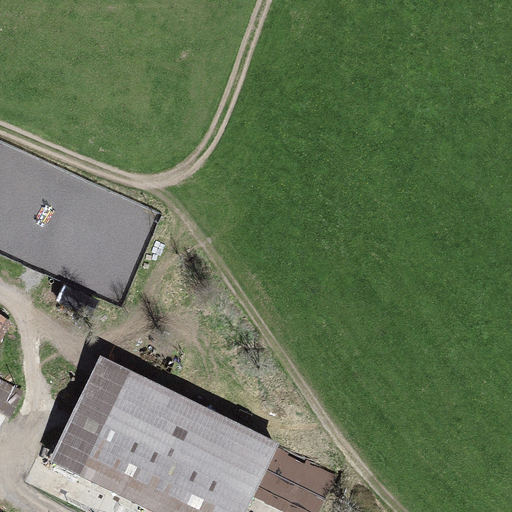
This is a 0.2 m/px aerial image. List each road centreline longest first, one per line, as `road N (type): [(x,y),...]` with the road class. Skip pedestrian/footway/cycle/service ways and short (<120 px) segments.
road 1 (track): [(0,135),(160,194),(370,480),(407,511)]
road 2 (track): [(61,511),(6,489),(37,320),(0,305)]
